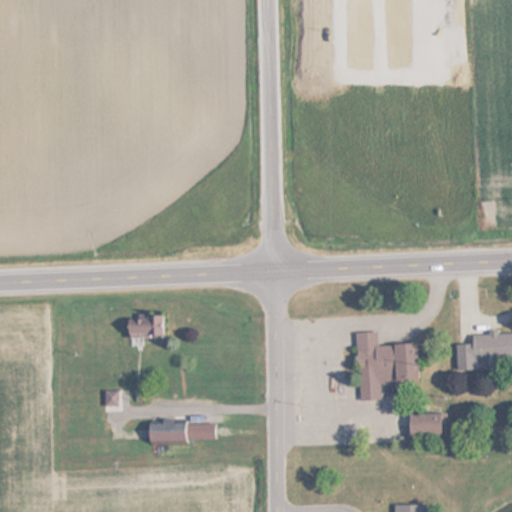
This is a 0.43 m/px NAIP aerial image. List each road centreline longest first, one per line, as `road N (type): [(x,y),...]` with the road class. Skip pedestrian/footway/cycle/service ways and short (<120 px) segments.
road 1 (primary): [(0,283),(511,261)]
road 2 (residential): [(279,272),(271,0)]
road 3 (residential): [(281,511),(279,272)]
